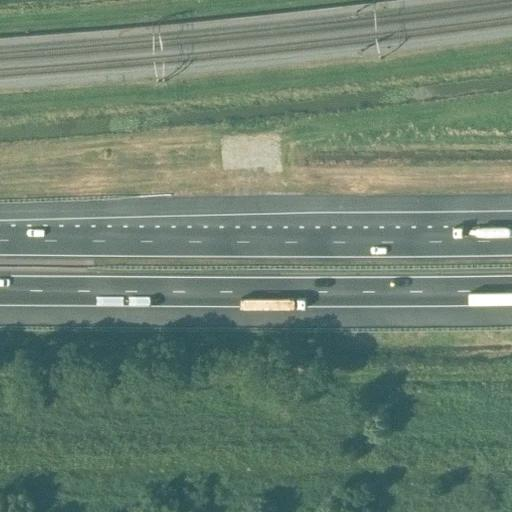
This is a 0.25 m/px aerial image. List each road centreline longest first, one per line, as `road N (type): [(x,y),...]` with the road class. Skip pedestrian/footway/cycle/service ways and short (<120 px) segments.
road 1 (motorway): [(511,242),(0,239)]
road 2 (motorway): [(0,290),(511,290)]
